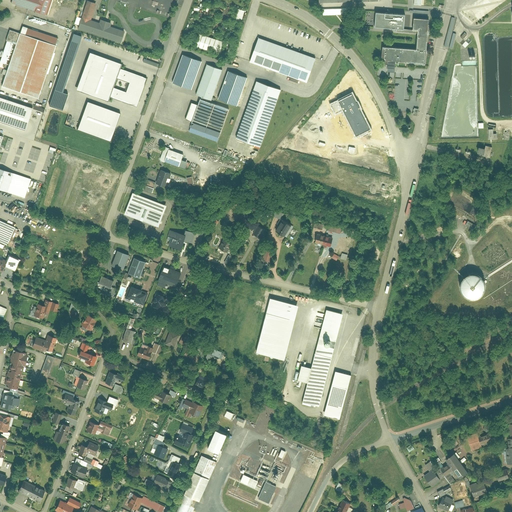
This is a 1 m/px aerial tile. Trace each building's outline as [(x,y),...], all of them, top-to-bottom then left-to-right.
[(12,0),(11,5),(15,6),(36,13),(35,13),(46,16),(51,1),(50,1),(50,0),(12,0)] [(96,4),(87,1),(82,18),(91,21),(92,15),(96,4)] [(241,22),(244,10),(238,9),(234,21),(241,22)] [(405,15),(376,14),(376,30),(397,31),(397,33),(418,35),(418,32),(413,32),(413,30),(404,29),(405,15)] [(455,18),(451,17),(444,47),(447,47),(455,18)] [(82,18),(78,30),(121,44),(125,32),(110,28),(111,24),(106,23),(100,21),(99,24),(93,21),(91,21),(82,18)] [(429,19),(414,18),(413,30),(413,32),(418,32),(418,35),(417,49),(416,49),(383,47),(382,62),(426,65),(429,19)] [(0,62),(0,63),(9,66),(1,88),(38,100),(58,40),(22,28),(20,34),(9,31),(0,62)] [(48,104),(64,109),(69,94),(64,92),(82,37),(72,34),(48,104)] [(225,44),(200,35),(196,48),(221,56),(225,44)] [(258,40),(250,64),(308,83),(316,59),(258,40)] [(122,63),(91,51),(77,89),(110,101),(111,96),(138,106),(148,78),(120,68),(122,63)] [(192,92),(202,63),(183,56),(173,85),(192,92)] [(212,102),(222,71),(208,66),(197,96),(212,102)] [(237,108),(247,79),(229,73),(219,102),(237,108)] [(281,91),(257,82),(236,140),(261,148),(281,91)] [(352,95),(331,105),(335,114),(342,110),(356,137),(369,130),(352,95)] [(31,107),(0,96),(0,120),(24,129),(31,107)] [(229,111),(200,100),(198,107),(192,104),(186,121),(193,123),(189,133),(218,143),(229,111)] [(121,113),(89,101),(79,129),(111,140),(121,113)] [(180,168),(183,156),(169,151),(169,150),(164,148),(160,162),(180,168)] [(31,179),(0,168),(0,188),(24,197),(31,179)] [(172,174),(161,171),(157,185),(167,188),(172,174)] [(146,180),(144,186),(142,191),(152,194),(156,183),(146,180)] [(167,207),(133,195),(125,217),(159,229),(167,207)] [(283,219),(276,230),(284,236),(291,225),(283,219)] [(0,222),(0,242),(8,246),(16,229),(0,222)] [(257,225),(255,229),(254,228),(252,230),(254,231),(253,233),(260,237),(265,229),(257,225)] [(183,235),(171,231),(168,241),(170,242),(168,248),(182,252),(185,243),(192,245),(195,234),(184,231),(183,235)] [(323,244),(325,236),(317,234),(315,242),(323,244)] [(323,244),(330,246),(332,238),(325,236),(323,244)] [(224,239),(220,248),(227,252),(231,242),(224,239)] [(130,256),(117,252),(112,268),(124,272),(130,256)] [(0,272),(2,273),(4,268),(14,273),(19,262),(9,257),(6,264),(0,261),(0,272)] [(147,262),(134,258),(129,275),(141,279),(147,262)] [(182,274),(164,268),(157,286),(165,289),(166,285),(177,289),(182,274)] [(114,282),(102,278),(98,289),(110,293),(114,282)] [(130,288),(126,300),(143,306),(147,294),(130,288)] [(175,302),(162,297),(158,308),(171,313),(175,302)] [(270,300),(256,354),(284,360),(298,307),(270,300)] [(47,302),(45,307),(43,314),(45,314),(48,315),(49,312),(56,314),(59,305),(47,302)] [(45,307),(38,305),(37,308),(34,317),(43,320),(45,314),(43,314),(45,307)] [(311,370),(302,367),(297,382),(308,385),(303,404),(319,408),(343,316),(327,311),(311,370)] [(90,334),(97,322),(87,316),(80,328),(90,334)] [(128,328),(123,341),(132,344),(137,331),(128,328)] [(171,330),(166,344),(176,347),(181,334),(171,330)] [(45,342),(36,339),(32,349),(44,353),(44,352),(51,354),(57,339),(48,336),(45,342)] [(87,353),(89,347),(89,346),(74,341),(73,345),(79,347),(78,348),(81,349),(78,358),(81,359),(80,361),(86,363),(85,365),(94,367),(97,356),(87,353)] [(142,345),(137,356),(151,361),(153,354),(157,355),(161,346),(154,343),(152,349),(142,345)] [(188,351),(185,358),(196,362),(199,355),(188,351)] [(11,354),(8,372),(22,374),(23,368),(25,369),(26,362),(24,361),(25,354),(15,352),(14,355),(11,354)] [(54,359),(47,356),(38,382),(45,384),(54,359)] [(81,372),(75,370),(72,376),(78,379),(81,372)] [(126,377),(110,371),(106,382),(114,386),(112,391),(122,395),(123,391),(122,388),(126,377)] [(7,386),(6,388),(19,391),(21,391),(23,377),(22,377),(22,374),(8,372),(5,385),(7,386)] [(352,378),(336,373),(325,417),(341,421),(352,378)] [(200,377),(196,384),(204,388),(207,380),(200,377)] [(87,381),(79,379),(76,388),(84,391),(87,381)] [(16,396),(3,393),(0,407),(13,409),(16,396)] [(81,399),(67,393),(63,402),(69,404),(67,411),(75,414),(81,399)] [(171,396),(164,393),(163,397),(158,395),(155,402),(167,407),(171,396)] [(101,395),(94,411),(104,414),(106,408),(116,412),(120,401),(113,398),(112,400),(101,395)] [(193,404),(185,401),(182,408),(187,410),(185,417),(191,419),(192,417),(199,419),(204,407),(194,403),(193,404)] [(55,413),(51,422),(58,425),(61,416),(55,413)] [(0,414),(0,429),(3,431),(6,431),(10,417),(0,414)] [(90,420),(86,431),(97,434),(98,431),(107,435),(111,426),(101,422),(100,424),(90,420)] [(54,441),(63,445),(71,425),(62,421),(54,441)] [(193,428),(182,424),(179,431),(185,433),(183,439),(177,437),(175,443),(190,449),(195,435),(191,433),(193,428)] [(511,425),(503,426),(503,438),(511,437),(511,425)] [(467,436),(472,450),(499,441),(496,432),(479,438),(477,432),(467,436)] [(155,438),(151,437),(150,439),(155,441),(154,444),(158,446),(159,445),(160,446),(162,442),(163,442),(165,438),(157,434),(155,438)] [(219,457),(227,438),(217,434),(209,452),(219,457)] [(511,437),(503,438),(504,464),(511,463),(511,437)] [(82,443),(78,454),(86,457),(88,453),(96,457),(100,447),(90,443),(89,446),(82,443)] [(154,456),(164,460),(168,449),(160,446),(159,445),(158,446),(154,444),(151,453),(155,455),(154,456)] [(168,473),(176,476),(183,459),(172,454),(169,461),(173,463),(168,473)] [(468,474),(454,454),(445,461),(448,465),(441,471),(438,474),(442,479),(444,477),(451,485),(456,482),(452,477),(455,475),(460,481),(468,474)] [(74,464),(70,474),(84,480),(86,476),(88,477),(92,466),(97,468),(99,462),(85,457),(84,462),(77,459),(75,464),(74,464)] [(201,502),(217,462),(204,457),(188,497),(201,502)] [(495,473),(498,482),(509,477),(506,469),(495,473)] [(424,477),(431,487),(439,481),(432,471),(424,477)] [(168,489),(171,481),(157,475),(154,483),(146,480),(144,484),(152,488),(154,483),(168,489)] [(77,482),(68,479),(65,487),(73,489),(74,488),(82,492),(85,485),(86,485),(87,483),(78,480),(77,482)] [(24,480),(18,492),(38,501),(44,490),(24,480)] [(470,487),(473,497),(488,492),(484,482),(470,487)] [(265,483),(258,500),(270,504),(277,488),(265,483)] [(450,487),(438,492),(440,497),(446,495),(444,492),(451,489),(450,487)] [(161,506),(133,493),(127,506),(138,511),(142,504),(158,511),(161,506)] [(404,497),(403,498),(404,501),(399,503),(401,509),(406,507),(407,510),(414,507),(411,499),(404,497)] [(61,499),(55,510),(59,511),(71,511),(74,507),(78,509),(81,504),(69,498),(67,502),(61,499)] [(180,511),(189,511),(194,501),(187,498),(180,511)] [(346,511),(350,503),(343,499),(338,508),(346,511)] [(451,511),(455,504),(442,499),(438,508),(447,511),(449,511),(450,511),(451,511)] [(465,500),(462,501),(455,502),(457,508),(464,507),(463,505),(466,504),(465,500)]
